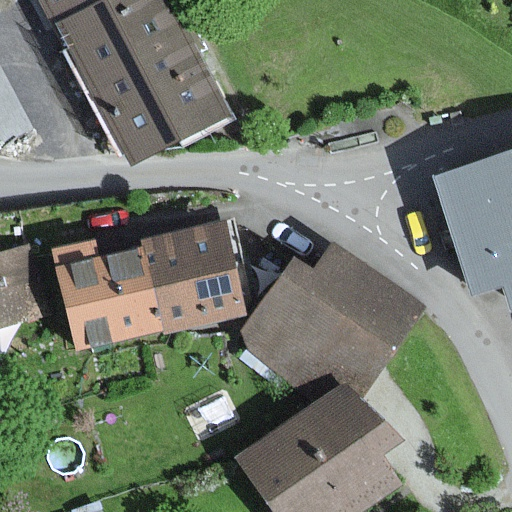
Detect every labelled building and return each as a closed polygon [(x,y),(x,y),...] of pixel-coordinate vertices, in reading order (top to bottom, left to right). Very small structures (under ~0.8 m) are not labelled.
[(45,0),(60,28),(117,0),(45,0)] [(227,116),(168,0),(117,0),(60,28),(131,165),(227,116)] [(511,294),(511,295),(511,154),(442,173),(477,303),(511,294)] [(249,319),(232,230),(147,245),(164,334),(249,319)] [(76,350),(164,334),(147,245),(60,261),(76,350)] [(0,330),(38,323),(23,252),(0,257),(0,330)] [(303,271),(242,347),(323,410),(346,396),(372,399),(421,317),(410,308),(342,252),(318,283),(303,271)] [(372,399),(346,396),(323,410),(244,464),(276,511),(372,511),(406,489),(390,466),(409,453),(372,399)]
